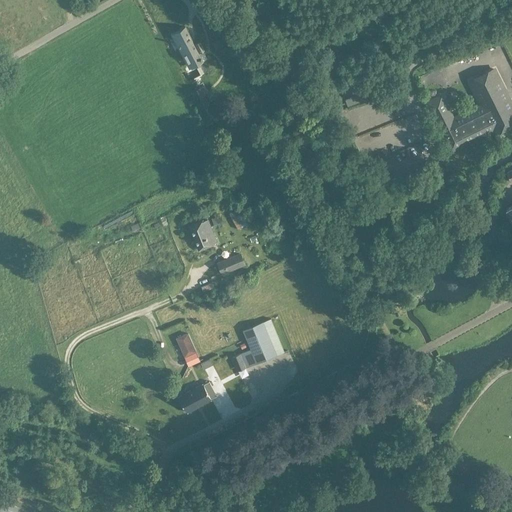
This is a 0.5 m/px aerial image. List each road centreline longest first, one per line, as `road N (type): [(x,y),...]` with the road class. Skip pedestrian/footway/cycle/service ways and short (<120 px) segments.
road 1 (unclassified): [(167,482),(405,359),(295,161),(219,0)]
road 2 (unclassified): [(167,482),(156,440),(92,413),(70,380),(67,357),(76,339),(193,287),(204,267)]
road 3 (unclassified): [(109,0),(0,62)]
